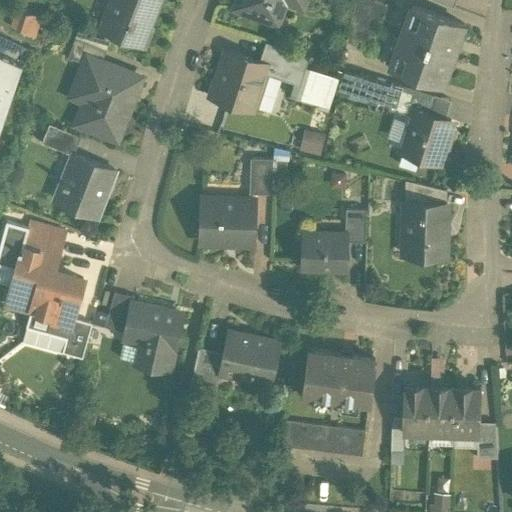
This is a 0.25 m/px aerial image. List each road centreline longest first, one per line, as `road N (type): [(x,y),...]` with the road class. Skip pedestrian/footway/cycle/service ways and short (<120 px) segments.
road 1 (residential): [(200,0),(155,158),(144,224),(154,253),(252,296),(380,319),(464,317)]
road 2 (residential): [(496,0),(492,283),(464,317)]
road 3 (tertiary): [(0,435),(198,511)]
